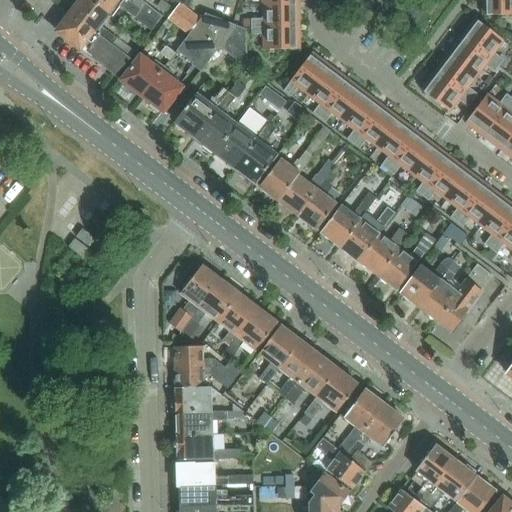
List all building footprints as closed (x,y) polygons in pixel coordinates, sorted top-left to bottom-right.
[(111,18),(111,17),(90,0),(77,0),(76,2),(77,5),(70,14),(112,46),(117,39),(102,27),(110,17),(111,18)] [(90,0),(111,17),(120,7),(134,18),(135,17),(140,11),(125,0),(90,0)] [(125,0),(140,11),(145,5),(145,4),(140,0),(125,0)] [(183,6),(189,9),(191,0),(173,0),(172,2),(178,4),(179,5),(183,6)] [(511,0),(482,0),(483,15),(511,14),(511,0)] [(178,4),(167,19),(168,19),(188,35),(200,19),(183,6),(179,5),(178,4)] [(145,5),(140,11),(157,24),(162,18),(155,13),(145,5)] [(250,19),(251,27),(298,26),(298,5),(263,5),(263,19),(250,19)] [(135,17),(152,30),(157,24),(140,11),(135,17)] [(71,43),(114,76),(121,68),(129,59),(112,46),(70,14),(68,16),(67,17),(68,17),(64,22),(63,23),(59,28),(58,29),(58,30),(59,34),(60,35),(65,38),(64,38),(65,39),(66,39),(70,42),(71,43)] [(177,51),(178,52),(202,70),(219,47),(235,26),(204,14),(200,19),(188,35),(182,43),(177,51)] [(474,20),(461,37),(499,66),(503,60),(493,53),(502,41),(474,20)] [(246,30),(243,29),(235,26),(219,47),(246,68),(246,30)] [(299,49),(298,26),(251,27),(251,30),(251,35),(263,35),(263,49),(299,49)] [(461,37),(448,55),(476,76),(484,65),(494,73),(499,66),(461,37)] [(178,52),(177,51),(182,43),(175,38),(167,48),(166,47),(160,54),(170,62),(178,52)] [(298,87),(308,95),(330,67),(312,53),(284,91),(290,96),(298,87)] [(139,55),(127,72),(121,80),(120,80),(124,83),(122,85),(131,92),(132,90),(142,97),(164,67),(155,60),(152,65),(139,55)] [(448,55),(435,72),(473,101),(477,94),(467,87),(476,76),(448,55)] [(170,79),(174,74),(164,67),(142,97),(151,104),(149,106),(158,112),(159,110),(163,113),(164,113),(163,112),(171,102),(172,102),(174,99),(182,88),(183,88),(175,82),(170,79)] [(312,113),(319,118),(347,80),(330,67),(308,95),(319,103),(312,113)] [(468,107),(473,101),(435,72),(421,90),(449,111),(458,99),(468,107)] [(332,113),(343,121),(364,93),(347,80),(319,118),(325,122),(332,113)] [(196,93),(181,114),(174,122),(177,123),(175,126),(184,133),(186,130),(195,137),(235,85),(229,81),(222,89),(221,88),(214,98),(213,97),(209,102),(196,93)] [(237,82),(235,85),(195,137),(204,144),(202,147),(211,154),(213,151),(215,152),(237,124),(224,114),(236,98),(238,99),(246,89),(237,82)] [(263,98),(279,111),(286,102),(265,87),(261,93),(261,96),(263,98)] [(347,139),(353,144),(382,106),(364,93),(343,121),(354,130),(347,139)] [(484,137),(511,99),(511,98),(506,94),(499,104),(487,95),(466,123),(484,137)] [(511,99),(484,137),(501,150),(511,135),(511,114),(511,112),(511,99)] [(294,104),(294,105),(290,109),(291,115),(301,122),(307,114),(294,104)] [(366,139),(377,147),(399,119),(382,106),(353,144),(359,148),(366,139)] [(226,161),(235,168),(269,123),(266,120),(259,115),(249,108),(237,124),(215,152),(217,154),(215,156),(224,163),(226,161)] [(381,165),(387,170),(416,132),(399,119),(377,147),(388,156),(381,165)] [(269,123),(235,168),(245,175),(243,177),(252,184),(254,182),(256,183),(278,154),(265,145),(269,141),(267,140),(276,128),(269,123)] [(305,152),(312,157),(330,132),(324,127),(305,152)] [(401,165),(412,173),(433,145),(416,132),(387,170),(393,175),(401,165)] [(511,135),(501,150),(511,158),(511,135)] [(416,191),(422,196),(450,158),(433,145),(412,173),(423,182),(416,191)] [(297,159),(291,167),(280,158),(259,186),(262,188),(261,189),(262,191),(267,195),(269,195),(270,194),(279,200),(298,175),(312,157),(305,152),(299,161),(297,159)] [(436,191),(446,199),(468,171),(450,158),(422,196),(428,200),(436,191)] [(334,166),(327,161),(310,184),(298,175),(279,200),(280,201),(281,205),(286,208),(290,208),(298,214),(331,171),(334,166)] [(315,228),(317,229),(336,204),(325,195),(332,186),(330,185),(337,176),(331,171),(298,214),(306,220),(307,224),(311,227),(315,228)] [(450,217),(457,222),(485,185),(468,171),(446,199),(457,208),(450,217)] [(470,217),(481,225),(502,198),(485,185),(457,222),(463,227),(470,217)] [(369,193),(353,214),(341,205),(321,232),(323,233),(323,234),(324,237),(327,240),(331,240),(332,240),(340,246),(360,219),(376,199),(369,193)] [(484,244),(490,249),(511,220),(511,205),(502,198),(481,225),(492,234),(484,244)] [(351,254),(359,260),(380,234),(394,215),(386,209),(372,228),(360,219),(340,246),(342,248),(343,252),(346,254),(350,255),(351,254)] [(511,220),(490,249),(496,254),(504,244),(511,249),(511,220)] [(451,224),(443,234),(443,235),(452,241),(459,247),(467,236),(452,224),(451,224)] [(89,247),(95,239),(82,229),(76,237),(89,247)] [(369,269),(378,275),(398,248),(407,236),(400,231),(391,243),(380,234),(359,260),(361,262),(361,263),(362,266),(365,269),(369,269)] [(416,248),(424,254),(434,241),(426,235),(416,248)] [(87,249),(74,239),(68,247),(81,257),(87,249)] [(389,283),(397,290),(424,254),(416,248),(409,257),(398,248),(378,275),(380,277),(381,281),(384,283),(388,284),(389,283)] [(447,271),(453,262),(448,259),(443,261),(440,265),(447,271)] [(447,271),(454,276),(460,268),(453,262),(447,271)] [(433,274),(421,265),(400,292),(403,294),(403,297),(408,301),(411,300),(419,306),(447,271),(440,265),(433,274)] [(462,321),(461,319),(467,311),(469,313),(474,305),(472,304),(493,277),(477,265),(456,292),(459,294),(438,321),(439,322),(439,324),(444,328),(446,327),(452,331),(456,326),(458,326),(462,321)] [(169,324),(172,326),(180,332),(179,334),(180,334),(184,328),(219,281),(211,275),(210,272),(206,269),(203,269),(200,267),(188,283),(185,284),(182,287),(182,291),(179,294),(189,301),(182,310),(180,309),(169,324)] [(436,319),(438,321),(459,294),(456,292),(447,285),(454,276),(447,271),(419,306),(428,313),(428,316),(433,320),(436,319)] [(205,314),(217,323),(238,296),(236,294),(235,291),(231,288),(228,288),(219,281),(184,328),(189,332),(196,323),(198,324),(205,314)] [(229,332),(221,343),(228,348),(257,310),(248,303),(247,300),(244,297),(241,297),(238,296),(217,323),(229,332)] [(255,352),(270,332),(276,324),(273,322),(272,319),(268,316),(265,316),(257,310),(228,348),(235,354),(243,343),(255,352)] [(279,327),(258,355),(270,364),(258,379),(267,385),(278,370),(299,342),(290,335),(291,335),(290,332),(285,328),(281,328),(281,329),(279,327)] [(277,394),(285,400),(318,356),(310,350),(309,346),(304,342),(301,343),(300,343),(299,342),(278,370),(289,379),(277,394)] [(221,343),(214,353),(220,358),(228,348),(221,343)] [(232,382),(240,372),(230,364),(226,369),(213,359),(203,360),(202,346),(173,347),(173,349),(172,351),(172,356),(174,358),(174,368),(213,367),(226,377),(226,378),(232,382)] [(228,348),(220,358),(228,363),(235,354),(228,348)] [(318,356),(285,400),(292,406),(304,390),(316,399),(337,371),(335,369),(335,365),(329,361),(326,362),(318,356)] [(174,388),(204,388),(203,375),(212,375),(212,379),(226,390),(232,382),(226,378),(226,377),(213,367),(174,368),(174,377),(172,379),(172,384),(174,387),(174,388)] [(335,414),(356,386),(354,384),(354,380),(349,376),(345,377),(337,371),(316,399),(314,402),(313,401),(303,414),(312,420),(323,405),(335,414)] [(211,388),(204,388),(174,388),(175,396),(174,396),(174,399),(171,401),(171,408),(174,410),(174,413),(175,413),(211,412),(211,398),(221,398),(221,396),(216,392),(211,388)] [(363,391),(342,419),(354,428),(337,450),(345,456),(385,403),(385,402),(383,405),(377,401),(379,398),(378,398),(376,401),(374,399),(374,395),(370,392),(365,392),(363,391)] [(247,412),(253,405),(240,395),(234,402),(247,412)] [(242,412),(232,403),(232,412),(242,412)] [(365,472),(372,462),(360,453),(370,439),(382,448),(391,436),(392,437),(394,433),(394,432),(403,421),(401,419),(400,414),(396,412),(391,412),(390,411),(392,408),(391,407),(389,410),(383,406),(385,403),(345,456),(357,466),(365,472)] [(212,422),(226,421),(225,412),(211,412),(175,413),(176,436),(212,436),(212,422)] [(229,412),(225,412),(226,421),(243,420),(242,412),(232,412),(229,412)] [(256,422),(263,428),(271,418),(263,413),(256,422)] [(263,428),(270,433),(271,434),(278,424),(271,418),(263,428)] [(177,460),(187,460),(214,459),(227,459),(227,450),(213,450),(212,436),(176,436),(175,436),(175,439),(172,441),(173,448),(175,450),(176,453),(177,460)] [(360,478),(365,472),(357,466),(345,456),(337,450),(322,439),(317,445),(327,453),(325,456),(332,461),(326,470),(343,484),(351,490),(353,487),(357,485),(359,482),(360,478)] [(415,471),(423,477),(428,481),(416,496),(424,503),(455,461),(447,454),(448,452),(439,445),(437,447),(435,445),(415,471)] [(470,484),(476,476),(473,474),(475,472),(466,465),(464,467),(455,461),(424,503),(432,510),(444,493),(456,503),(470,484)] [(253,485),(253,476),(214,477),(214,463),(187,464),(177,464),(177,486),(214,485),(214,486),(253,485)] [(334,511),(338,511),(338,507),(349,493),(341,487),(323,474),(309,493),(313,496),(334,511)] [(284,475),(284,477),(285,486),(285,487),(294,487),(294,475),(284,475)] [(468,511),(479,511),(495,491),(492,489),(491,486),(487,483),(484,483),(476,476),(470,484),(456,503),(449,511),(461,511),(464,509),(468,511)] [(275,477),(262,477),(262,486),(275,486),(275,477)] [(283,477),(275,477),(275,486),(283,486),(283,477)] [(214,486),(214,485),(177,486),(179,486),(180,507),(215,506),(215,508),(253,506),(252,496),(215,497),(214,486)] [(294,487),(285,487),(285,500),(295,499),(294,487)] [(430,511),(401,489),(387,508),(392,511),(430,511)] [(334,511),(313,496),(307,504),(307,511),(334,511)] [(511,511),(511,502),(511,504),(503,497),(490,511),(511,511)]
